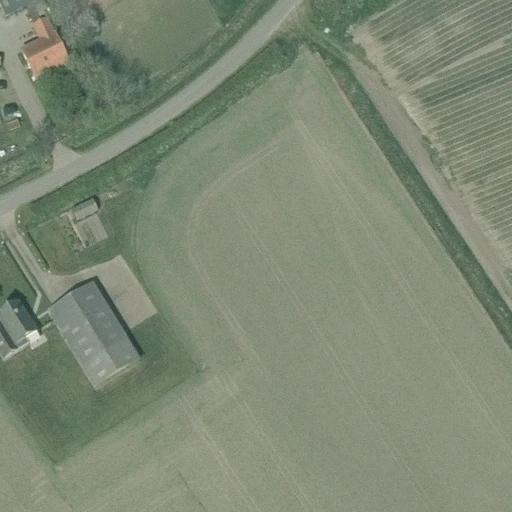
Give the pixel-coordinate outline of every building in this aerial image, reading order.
[(46,0),(0,0),(0,11),(5,21),(47,1),(46,0)] [(42,46),(23,55),(37,83),(72,66),(58,38),(55,39),(47,24),(34,30),(42,46)] [(72,213),(78,225),(98,214),(92,202),(72,213)] [(94,288),(50,316),(83,369),(81,370),(95,393),(141,364),(94,288)] [(20,305),(0,317),(0,358),(3,363),(30,347),(28,343),(39,335),(20,305)]
